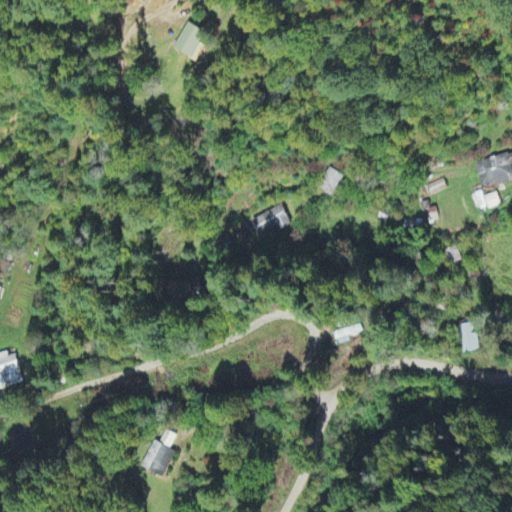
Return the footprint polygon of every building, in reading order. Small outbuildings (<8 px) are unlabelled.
[(199,60),(211,35),(191,25),(179,51),(199,60)] [(477,166),(485,191),(511,181),(511,164),(509,155),(477,166)] [(486,199),(484,194),(474,197),(478,213),(503,206),(500,195),(486,199)] [(261,239),(280,228),(283,233),(294,227),(282,206),(252,223),(261,239)] [(459,328),(464,356),(481,353),(476,325),(459,328)] [(338,337),(342,348),(356,343),(355,340),(369,334),(366,326),(338,337)] [(19,357),(11,359),(10,354),(0,356),(0,392),(0,393),(27,386),(19,357)] [(172,450),(178,438),(164,431),(145,470),(165,480),(178,454),(172,450)]
